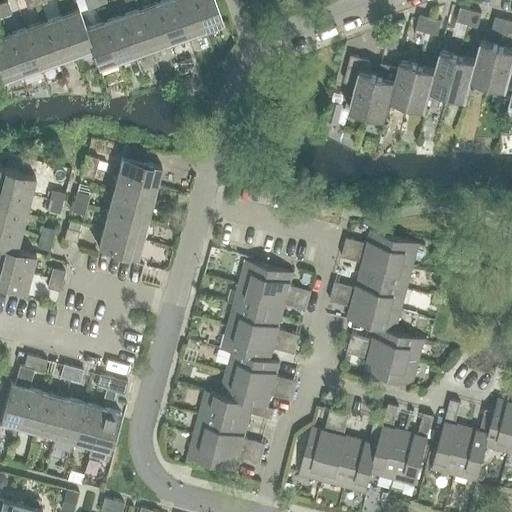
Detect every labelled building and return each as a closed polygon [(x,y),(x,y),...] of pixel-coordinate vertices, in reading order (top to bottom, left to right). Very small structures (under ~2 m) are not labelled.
[(83,0),(87,8),(97,5),(94,0),(83,0)] [(173,0),(164,0),(155,3),(169,42),(186,36),(173,0)] [(193,0),(173,0),(186,36),(204,29),(193,0)] [(213,0),(193,0),(204,29),(222,23),(213,0)] [(11,13),(7,2),(7,1),(0,3),(0,13),(1,17),(11,13)] [(155,3),(137,10),(151,48),(169,42),(155,3)] [(456,21),(467,24),(470,10),(460,7),(456,21)] [(78,9),(60,16),(74,54),(91,48),(92,48),(84,28),(85,28),(78,9)] [(137,10),(120,16),(134,55),(151,48),(137,10)] [(470,10),(467,24),(477,27),(481,13),(470,10)] [(427,32),(431,17),(420,14),(416,29),(427,32)] [(60,16),(43,22),(56,61),(74,54),(60,16)] [(120,16),(102,22),(116,61),(134,55),(120,16)] [(491,31),(502,34),(506,19),(495,16),(491,31)] [(441,20),(431,17),(427,32),(437,34),(441,20)] [(511,20),(506,19),(502,34),(511,36),(511,20)] [(43,22),(25,28),(39,67),(56,61),(43,22)] [(92,48),(91,48),(98,67),(116,61),(102,22),(85,28),(84,28),(92,48)] [(25,28),(7,34),(21,73),(39,67),(25,28)] [(385,47),(389,32),(378,29),(374,44),(385,47)] [(389,32),(385,47),(395,49),(400,35),(389,32)] [(7,34),(0,37),(0,70),(3,79),(21,73),(7,34)] [(480,40),(475,59),(476,60),(470,80),(471,80),(488,84),(499,45),(480,40)] [(511,48),(499,45),(488,84),(506,89),(511,68),(511,48)] [(440,50),(435,69),(430,89),(431,90),(448,94),(458,55),(440,50)] [(351,55),(344,81),(355,84),(349,109),(367,114),(378,74),(377,74),(371,73),(371,71),(369,60),(351,55)] [(466,99),(471,80),(470,80),(476,60),(475,59),(458,55),(448,94),(466,99)] [(390,99),(407,104),(418,65),(399,60),(397,67),(394,79),(395,79),(390,99)] [(385,119),(390,99),(395,79),(394,79),(397,67),(380,62),(377,74),(378,74),(367,114),(385,119)] [(426,109),(431,90),(430,89),(435,69),(418,65),(407,104),(426,109)] [(192,77),(183,80),(186,89),(195,86),(192,77)] [(329,101),(324,121),(338,124),(343,104),(329,101)] [(125,144),(122,156),(145,162),(149,150),(125,144)] [(98,158),(86,155),(83,165),(96,168),(98,160),(98,158)] [(145,162),(122,156),(117,174),(156,184),(161,166),(145,162)] [(98,160),(96,168),(105,170),(107,163),(98,160)] [(80,175),(93,178),(96,168),(83,165),(80,175)] [(0,167),(0,187),(30,195),(35,177),(0,167)] [(156,184),(117,174),(112,192),(151,202),(156,184)] [(30,195),(0,187),(0,206),(25,213),(30,195)] [(64,193),(52,190),(49,200),(62,203),(64,193)] [(89,195),(76,191),(73,201),(86,204),(89,195)] [(112,192),(107,210),(147,221),(151,202),(112,192)] [(62,203),(49,200),(46,210),(59,213),(62,203)] [(71,211),(83,214),(86,204),(73,201),(71,211)] [(25,213),(0,206),(0,225),(21,231),(25,213)] [(107,210),(102,228),(142,239),(147,221),(107,210)] [(21,231),(0,225),(0,245),(16,249),(21,231)] [(42,227),(39,237),(52,240),(55,230),(42,227)] [(64,238),(76,241),(79,231),(66,228),(64,238)] [(142,239),(102,228),(97,247),(137,257),(142,239)] [(346,237),(343,246),(412,265),(419,242),(371,230),(367,243),(346,237)] [(52,240),(39,237),(37,246),(49,250),(52,240)] [(0,264),(30,273),(35,254),(16,249),(0,245),(0,264)] [(412,265),(343,246),(341,256),(362,262),(359,274),(407,287),(412,265)] [(310,292),(309,292),(289,286),(293,273),(245,259),(238,283),(308,301),(310,292)] [(30,273),(0,264),(0,284),(26,291),(30,273)] [(65,271),(64,271),(52,268),(49,278),(62,281),(65,271)] [(303,274),(301,283),(309,285),(312,276),(303,274)] [(334,281),(332,290),(401,309),(407,287),(359,274),(355,287),(334,281)] [(47,287),(59,291),(62,281),(49,278),(47,287)] [(308,301),(238,283),(233,305),(280,318),(284,305),(305,311),(308,301)] [(350,306),(347,319),(376,326),(395,331),(395,330),(401,309),(332,290),(329,300),(350,306)] [(280,318),(233,305),(227,326),(296,344),(298,336),(277,330),(280,318)] [(296,344),(227,326),(221,348),(231,351),(269,361),(272,350),(293,355),(296,344)] [(418,361),(424,338),(395,330),(395,331),(376,326),(372,338),(351,332),(348,342),(418,361)] [(418,361),(348,342),(346,351),(367,357),(364,370),(412,383),(418,361)] [(297,383),(296,382),(275,377),(278,364),(269,362),(269,361),(231,351),(225,374),(294,392),(297,383)] [(33,369),(36,357),(27,354),(23,367),(33,369)] [(36,357),(33,369),(43,372),(46,359),(36,357)] [(69,379),(72,366),(63,364),(59,376),(69,379)] [(10,382),(0,418),(0,421),(18,426),(28,387),(33,369),(23,367),(19,365),(15,383),(11,382),(10,382)] [(72,366),(69,379),(79,382),(82,369),(72,366)] [(96,386),(105,389),(109,376),(99,373),(96,386)] [(225,374),(219,394),(219,395),(267,408),(270,396),(292,402),(294,392),(225,374)] [(109,376),(105,389),(124,393),(127,381),(109,376)] [(28,387),(18,426),(36,431),(46,391),(28,387)] [(113,400),(116,391),(105,389),(103,397),(113,400)] [(219,395),(219,394),(205,390),(198,414),(247,427),(250,414),(271,420),(274,410),(267,409),(267,408),(219,395)] [(64,396),(46,391),(36,431),(54,436),(64,396)] [(511,394),(510,401),(497,398),(494,411),(485,446),(486,446),(507,451),(511,432),(511,394)] [(64,396),(54,436),(72,441),(82,401),(64,396)] [(460,402),(450,399),(431,468),(454,474),(467,426),(454,423),(460,402)] [(82,401),(72,441),(90,445),(101,406),(82,401)] [(370,472),(371,472),(392,478),(405,430),(392,427),(398,405),(388,403),(383,422),(370,472)] [(109,450),(119,411),(101,406),(90,445),(109,450)] [(324,429),(311,426),(298,474),(320,480),(339,411),(329,408),(324,429)] [(467,426),(454,474),(477,480),(486,446),(485,446),(494,411),(485,408),(479,429),(467,426)] [(339,411),(320,480),(343,486),(356,438),(343,434),(349,413),(339,411)] [(434,415),(423,412),(417,433),(405,430),(392,478),(415,484),(434,415)] [(247,427),(198,414),(193,436),(262,454),(264,445),(243,439),(247,427)] [(356,438),(343,486),(366,492),(371,472),(370,472),(383,422),(374,420),(368,441),(356,438)] [(262,454),(193,436),(187,457),(235,471),(238,458),(259,464),(262,454)] [(72,511),(74,505),(77,495),(67,491),(63,502),(61,509),(70,511),(72,511)] [(30,497),(28,506),(38,508),(40,500),(30,497)] [(100,510),(108,511),(110,511),(113,500),(104,497),(100,510)] [(0,511),(40,511),(41,509),(38,508),(28,506),(0,498),(0,511)] [(113,500),(110,511),(120,511),(123,502),(113,500)]
